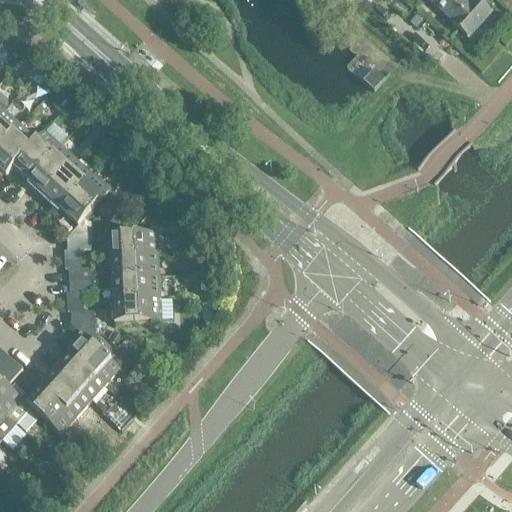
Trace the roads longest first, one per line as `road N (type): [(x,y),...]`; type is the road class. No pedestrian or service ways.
road 1 (unclassified): [(137,511),(331,276)]
road 2 (tertiary): [(205,149),(39,0)]
road 3 (tertiary): [(355,251),(235,161),(205,149)]
road 4 (tertiary): [(205,149),(221,177),(331,276)]
road 5 (tertiary): [(452,383),(339,511)]
road 6 (tertiary): [(331,276),(452,383)]
road 7 (tertiary): [(475,359),(355,251)]
road 8 (tertiary): [(380,511),(475,407)]
road 9 (track): [(404,74),(342,156),(339,178)]
